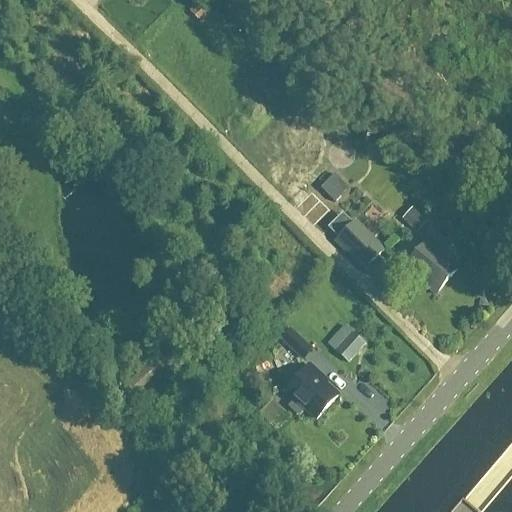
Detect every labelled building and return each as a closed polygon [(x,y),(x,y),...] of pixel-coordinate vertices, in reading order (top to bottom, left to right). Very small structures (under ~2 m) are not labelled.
[(476,159),(465,172),(465,173),(485,188),(496,174),(476,159)] [(334,176),(321,189),(334,202),(347,189),(334,176)] [(423,234),(434,223),(419,208),(408,219),(423,234)] [(336,242),(364,271),(385,251),(356,223),(336,242)] [(436,296),(459,269),(428,243),(405,270),(436,296)] [(349,366),(367,347),(345,327),(327,346),(349,366)] [(304,363),(314,352),(292,331),(281,342),(304,363)] [(302,417),(306,412),(317,421),(338,398),(320,382),(323,379),(310,367),(301,378),(294,371),(285,382),(291,388),(287,394),(295,401),(291,406),(291,411),(297,417),(302,417)]
